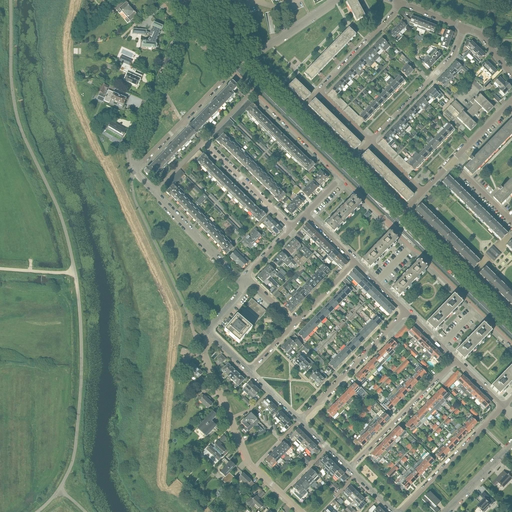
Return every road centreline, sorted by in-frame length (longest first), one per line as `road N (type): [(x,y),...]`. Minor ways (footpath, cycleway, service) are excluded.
road 1 (tertiary): [(394,220),(238,67)]
road 2 (tertiary): [(511,335),(394,220)]
road 3 (residential): [(245,281),(134,166)]
road 4 (residential): [(134,166),(134,134),(187,18)]
road 5 (residential): [(292,227),(182,121)]
road 6 (residential): [(300,421),(405,311)]
road 7 (residential): [(231,71),(340,176)]
road 8 (residential): [(511,317),(403,211)]
road 9 (residential): [(349,468),(455,360)]
road 10 (residential): [(398,511),(503,406)]
road 11 (residential): [(301,511),(250,464),(231,417)]
road 12 (residential): [(318,90),(399,2)]
